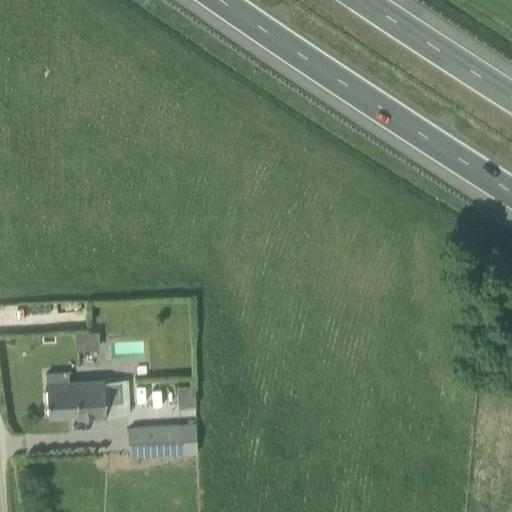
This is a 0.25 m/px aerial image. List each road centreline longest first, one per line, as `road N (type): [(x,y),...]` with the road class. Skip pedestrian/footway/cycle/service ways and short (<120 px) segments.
road 1 (motorway): [(224,0),(511,187)]
road 2 (motorway): [(511,86),(384,0)]
